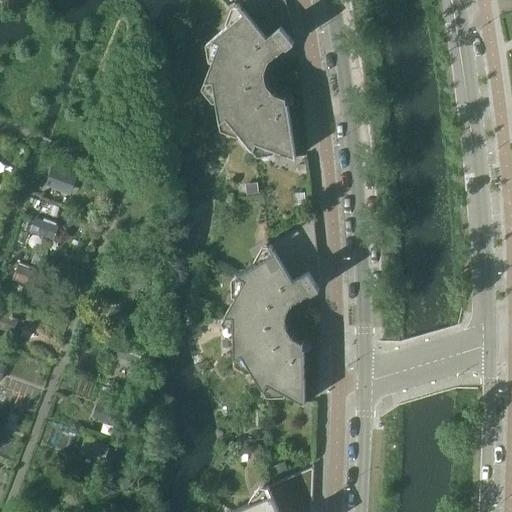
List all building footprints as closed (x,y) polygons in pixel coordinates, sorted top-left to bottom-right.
[(282,103),(278,101),(271,99),(268,96),(261,87),(260,87),(259,84),(260,84),(258,72),(257,72),(258,68),(259,68),(263,58),(262,57),(265,55),(273,48),(278,53),(286,47),(287,48),(294,42),(289,36),(292,34),(293,33),(285,0),(245,0),(238,6),(243,13),(211,40),(219,43),(204,83),(212,82),(219,123),(226,118),(253,151),(253,150),(256,142),(296,158),(296,157),(287,103),(286,103),(286,104),(285,104),(282,103)] [(174,78),(174,88),(185,87),(184,77),(174,78)] [(48,183),(69,190),(73,178),(53,170),(48,183)] [(273,253),(270,255),(237,275),(244,279),(224,316),(233,316),(234,358),(242,354),(263,390),(268,383),(305,403),(304,348),(302,348),(302,349),(298,347),(288,341),(289,342),(288,342),(286,339),(280,329),(279,329),(279,325),(279,314),(278,313),(280,310),(286,300),(285,299),(289,297),(298,292),(301,297),(302,297),(310,292),(311,294),(319,289),(315,282),(319,280),(320,280),(313,217),(311,217),(312,219),(269,245),(273,253)] [(35,219),(31,231),(52,239),(57,227),(35,219)] [(12,279),(35,287),(39,273),(17,266),(12,279)] [(120,277),(121,291),(144,289),(143,275),(120,277)] [(10,314),(0,310),(0,327),(11,332),(15,319),(9,316),(10,314)] [(115,354),(131,360),(136,362),(141,348),(120,341),(115,354)] [(94,417),(114,424),(118,411),(98,404),(94,417)] [(81,453),(103,461),(108,448),(85,440),(81,453)] [(260,445),(250,450),(255,458),(264,453),(260,445)] [(311,511),(314,465),(312,465),(312,467),(266,486),(269,494),(230,511),(231,511),(311,511)] [(67,487),(62,500),(84,508),(89,495),(67,487)]
